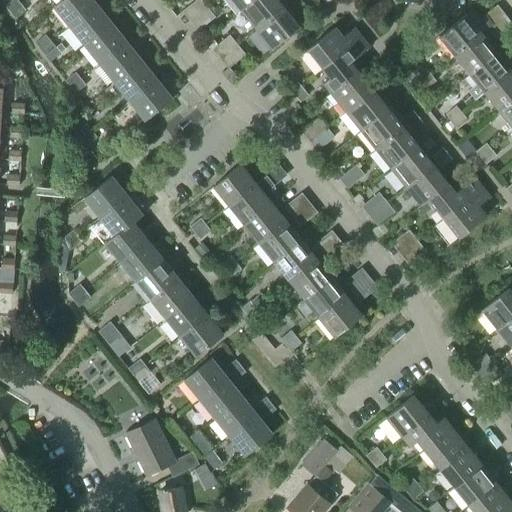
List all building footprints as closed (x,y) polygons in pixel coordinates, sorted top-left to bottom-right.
[(17,0),(12,0),(4,6),(9,13),(20,4),(17,0)] [(69,27),(96,5),(91,0),(64,0),(63,1),(62,0),(61,0),(53,7),(69,27)] [(232,0),(241,11),(254,0),(232,0)] [(256,30),(283,7),(277,0),(254,0),(241,11),(256,30)] [(300,0),(292,0),(287,5),(292,11),(302,2),(300,0)] [(25,10),(20,4),(9,13),(14,19),(25,10)] [(84,46),(111,24),(96,5),(69,27),(84,46)] [(283,7),(256,30),(272,49),(299,27),(283,7)] [(471,9),(438,36),(454,56),(481,34),(492,25),(484,15),(479,19),(471,9)] [(99,64),(126,42),(111,24),(84,46),(99,64)] [(322,68),(360,37),(353,28),(342,37),(334,27),(307,49),(322,68)] [(481,34),(454,56),(469,75),(496,53),(481,34)] [(40,51),(50,43),(45,36),(35,45),(40,51)] [(330,93),(357,71),(350,63),(369,48),(360,37),(322,68),(330,78),(322,84),(330,93)] [(114,83),(141,61),(126,42),(99,64),(114,83)] [(50,43),(40,51),(45,57),(55,49),(50,43)] [(477,84),(468,91),(475,100),(484,93),(511,71),(511,70),(511,59),(510,57),(504,62),(496,53),(469,75),(477,84)] [(129,101),(156,79),(141,61),(114,83),(129,101)] [(419,84),(430,75),(425,69),(414,77),(419,84)] [(357,71),(330,93),(345,112),(372,90),(357,71)] [(511,72),(511,71),(484,93),(499,112),(511,101),(511,72)] [(70,88),(80,80),(75,73),(64,82),(70,88)] [(375,88),(386,79),(381,73),(370,82),(375,88)] [(430,75),(419,84),(424,90),(435,81),(430,75)] [(156,79),(129,101),(145,120),(172,98),(156,79)] [(360,131),(387,109),(377,97),(391,85),(386,79),(375,88),(372,90),(345,112),(360,131)] [(80,80),(70,88),(75,94),(85,86),(80,80)] [(511,101),(499,112),(511,127),(511,101)] [(11,113),(23,114),(24,105),(12,104),(11,113)] [(449,121),(460,112),(455,106),(444,115),(449,121)] [(402,128),(406,125),(416,117),(411,111),(398,122),(387,109),(360,131),(375,150),(402,128)] [(460,112),(449,121),(454,127),(465,118),(460,112)] [(416,117),(406,125),(411,131),(421,123),(416,117)] [(81,140),(92,132),(86,125),(76,134),(81,140)] [(10,137),(22,138),(22,129),(10,128),(10,137)] [(390,167),(417,146),(402,128),(375,150),(390,167)] [(92,132),(81,140),(86,146),(96,137),(92,132)] [(480,158),(490,149),(485,143),(475,152),(480,158)] [(405,187),(432,165),(417,146),(390,167),(405,187)] [(435,162),(446,154),(441,148),(431,156),(435,162)] [(490,149),(480,158),(485,164),(495,156),(490,149)] [(8,161),(20,162),(21,152),(9,152),(8,161)] [(446,154),(435,162),(441,169),(451,160),(446,154)] [(213,186),(228,206),(256,184),(240,164),(213,186)] [(420,205),(447,183),(432,165),(405,187),(420,205)] [(243,224),(271,202),(277,197),(270,189),(274,185),(266,175),(256,184),(228,206),(243,224)] [(19,185),(19,176),(6,176),(6,184),(19,185)] [(99,217),(126,196),(111,176),(83,198),(99,217)] [(443,218),(481,187),(474,178),(455,193),(447,183),(420,205),(428,215),(436,209),(443,218)] [(481,187),(443,218),(459,238),(486,216),(478,206),(489,197),(481,187)] [(99,217),(113,235),(115,237),(133,223),(142,215),(126,196),(99,217)] [(258,243),(285,221),(271,202),(243,224),(258,243)] [(16,222),(17,213),(4,212),(3,221),(16,222)] [(194,233),(205,224),(200,218),(189,226),(194,233)] [(273,262),(301,240),(285,221),(258,243),(273,262)] [(121,263),(148,242),(133,223),(115,237),(113,235),(104,243),(121,263)] [(205,224),(194,233),(199,239),(210,230),(205,224)] [(72,230),(60,241),(64,246),(76,235),(72,230)] [(76,235),(64,246),(68,251),(81,241),(76,235)] [(3,245),(14,245),(15,236),(3,236),(3,245)] [(288,280),(316,258),(301,240),(273,262),(288,280)] [(148,242),(121,263),(135,282),(163,260),(148,242)] [(224,270),(235,261),(230,255),(219,264),(224,270)] [(303,299),(331,277),(316,258),(288,280),(303,299)] [(1,268),(12,269),(13,260),(1,259),(1,268)] [(163,260),(135,282),(150,301),(178,279),(163,260)] [(235,261),(224,270),(230,276),(240,268),(235,261)] [(331,277),(303,299),(318,317),(345,296),(331,277)] [(178,279),(150,301),(165,319),(193,297),(178,279)] [(0,292),(11,294),(11,284),(0,283),(0,292)] [(73,301),(85,292),(79,285),(68,295),(73,301)] [(496,329),(511,315),(511,293),(508,288),(481,310),(496,329)] [(85,292),(73,301),(78,308),(90,299),(85,292)] [(254,307),(265,299),(260,293),(250,301),(254,307)] [(345,296),(318,317),(334,337),(361,316),(345,296)] [(193,297),(165,319),(180,338),(207,316),(193,297)] [(265,299),(254,307),(260,314),(270,305),(265,299)] [(511,315),(496,329),(511,348),(511,347),(511,315)] [(207,316),(180,338),(196,357),(223,335),(207,316)] [(102,338),(114,329),(109,323),(98,332),(102,338)] [(114,329),(102,338),(108,345),(120,336),(114,329)] [(284,345),(295,336),(290,330),(280,339),(284,345)] [(295,336),(284,345),(290,351),(300,343),(295,336)] [(199,399),(226,377),(211,358),(183,379),(199,399)] [(139,359),(127,369),(128,370),(132,375),(144,366),(140,361),(139,359)] [(229,374),(240,366),(235,360),(224,368),(229,374)] [(144,366),(132,375),(139,384),(151,374),(144,366)] [(240,366),(229,374),(234,381),(245,372),(240,366)] [(226,377),(199,399),(214,418),(241,396),(226,377)] [(413,395),(386,417),(401,437),(429,415),(413,395)] [(241,396),(214,418),(229,437),(256,415),(241,396)] [(260,412),(270,404),(265,397),(255,406),(260,412)] [(270,404),(260,412),(265,418),(275,410),(270,404)] [(256,415),(229,437),(245,456),(272,434),(256,415)] [(429,415),(401,437),(409,447),(417,441),(424,449),(451,427),(443,418),(436,424),(429,415)] [(165,465),(171,477),(198,464),(192,452),(173,461),(154,420),(126,434),(146,475),(165,465)] [(451,427),(424,449),(438,468),(466,446),(451,427)] [(321,511),(328,504),(336,495),(322,483),(331,472),(323,466),(335,451),(322,440),(301,465),(314,476),(286,508),(291,511),(321,511)] [(466,446),(438,468),(453,486),(481,465),(466,446)] [(370,462),(380,454),(375,448),(365,456),(370,462)] [(380,454),(370,462),(375,468),(385,460),(380,454)] [(199,477),(209,473),(204,463),(195,468),(199,477)] [(481,465),(453,486),(468,505),(496,483),(481,465)] [(367,483),(347,506),(353,511),(380,511),(396,493),(377,476),(369,485),(367,483)] [(407,493),(418,484),(414,479),(403,488),(407,493)] [(496,483),(468,505),(473,511),(498,511),(511,502),(496,483)] [(418,484),(407,493),(413,500),(424,491),(418,484)] [(158,490),(161,511),(183,511),(180,487),(158,490)] [(511,511),(511,503),(511,502),(498,511),(511,511)]
